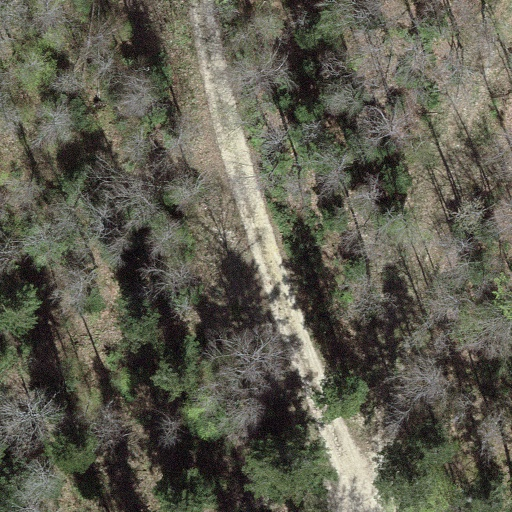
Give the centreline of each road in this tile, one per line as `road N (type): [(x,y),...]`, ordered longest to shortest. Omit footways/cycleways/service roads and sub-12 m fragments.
road 1 (track): [(355,511),(265,246),(219,87),(204,0)]
road 2 (track): [(354,510),(444,180),(511,35)]
